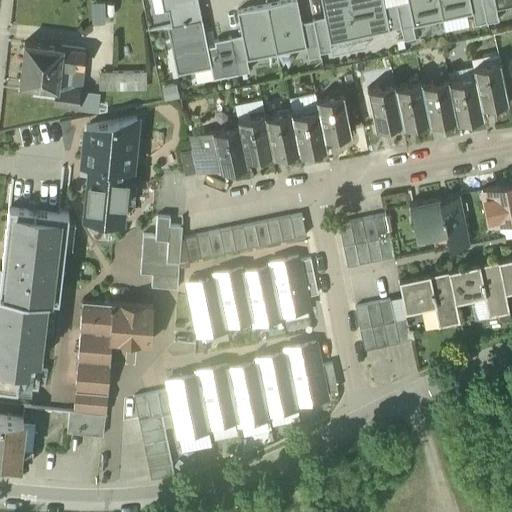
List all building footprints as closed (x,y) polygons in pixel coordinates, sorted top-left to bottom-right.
[(163,0),(168,23),(202,16),(198,0),(163,0)] [(276,49),(306,43),(301,19),(297,0),(273,0),(267,1),(276,49)] [(330,38),(389,26),(383,0),(322,0),(325,13),(330,38)] [(384,0),(383,0),(389,26),(400,23),(396,0),(384,0)] [(413,21),(408,0),(396,0),(400,23),(403,36),(415,33),(413,21)] [(408,0),(413,21),(442,15),(438,0),(408,0)] [(438,0),(442,15),(472,9),(470,0),(438,0)] [(470,0),(472,9),(474,21),(487,18),(482,0),(470,0)] [(496,4),(494,0),(482,0),(487,18),(498,16),(496,4)] [(246,55),(276,49),(267,1),(237,7),(242,32),(246,55)] [(330,38),(325,13),(313,15),(313,17),(319,48),(331,46),(330,38)] [(176,69),(211,63),(208,42),(202,16),(168,23),(176,69)] [(306,43),(308,55),(320,53),(319,48),(313,17),(301,19),(306,43)] [(246,55),(242,32),(230,34),(236,70),(248,67),(246,55)] [(236,70),(230,34),(215,37),(215,41),(208,42),(214,74),(236,70)] [(60,43),(23,38),(19,80),(54,84),(55,84),(55,82),(58,60),(60,44),(60,43)] [(75,46),(60,44),(58,60),(73,63),(75,46)] [(502,58),(475,64),(477,73),(483,101),(510,95),(502,58)] [(143,69),(99,69),(99,85),(143,85),(143,69)] [(477,73),(450,78),(457,113),(457,115),(485,110),(483,101),(477,73)] [(449,76),(422,81),(429,115),(430,118),(457,113),(450,78),(449,76)] [(421,78),(395,83),(402,117),(402,120),(429,115),(422,81),(421,78)] [(394,80),(366,85),(374,123),(402,117),(395,83),(394,80)] [(78,85),(55,82),(55,84),(54,84),(52,98),(77,101),(78,85)] [(342,90),(315,96),(317,106),(323,133),(350,128),(342,90)] [(317,106),(291,111),(298,146),(299,149),(325,143),(323,133),(317,106)] [(290,108),(264,113),(271,148),(272,151),(298,146),(291,111),(290,108)] [(263,110),(237,116),(238,122),(245,154),(271,148),(264,113),(263,110)] [(137,115),(85,126),(82,160),(90,161),(85,214),(122,218),(127,165),(132,165),(137,115)] [(238,122),(211,127),(215,146),(219,165),(246,159),(245,154),(238,122)] [(211,127),(199,129),(203,149),(215,146),(211,127)] [(215,146),(203,149),(199,129),(187,132),(191,148),(196,169),(219,165),(215,146)] [(191,148),(179,150),(184,172),(196,169),(191,148)] [(511,179),(482,185),(488,215),(511,210),(511,179)] [(13,184),(14,199),(38,197),(37,183),(13,184)] [(459,191),(410,200),(416,230),(445,224),(449,243),(469,239),(459,191)] [(58,212),(9,206),(0,277),(0,384),(17,386),(19,363),(34,365),(35,354),(42,355),(50,289),(59,290),(68,213),(58,212)] [(301,212),(289,214),(294,235),(306,233),(301,212)] [(385,212),(373,214),(377,235),(389,233),(385,212)] [(170,214),(157,213),(155,236),(155,237),(169,238),(170,222),(170,214)] [(289,214),(278,217),(282,238),(294,235),(289,214)] [(373,214),(361,217),(365,237),(377,235),(373,214)] [(278,217),(266,219),(270,240),(282,238),(278,217)] [(361,217),(349,219),(354,240),(365,237),(361,217)] [(266,219),(254,222),(259,243),(270,240),(266,219)] [(354,240),(349,219),(338,221),(342,242),(354,240)] [(182,222),(170,222),(169,238),(167,261),(179,262),(182,222)] [(254,222),(242,224),(247,245),(259,243),(254,222)] [(242,224),(231,226),(235,248),(247,245),(242,224)] [(231,226),(219,229),(223,250),(235,248),(231,226)] [(219,229),(207,231),(212,253),(223,250),(219,229)] [(207,231),(196,234),(200,255),(212,253),(207,231)] [(389,233),(377,235),(382,257),(393,255),(389,233)] [(169,238),(155,237),(155,236),(143,234),(140,273),(152,274),(178,276),(179,262),(167,261),(169,238)] [(196,234),(184,236),(188,257),(200,255),(196,234)] [(377,235),(365,237),(370,260),(382,257),(377,235)] [(365,237),(354,240),(358,262),(370,260),(365,237)] [(354,240),(342,242),(346,265),(358,262),(354,240)] [(299,256),(271,262),(271,266),(280,312),(309,307),(307,295),(300,260),(299,256)] [(511,257),(499,261),(504,289),(511,287),(511,257)] [(311,258),(300,260),(307,295),(318,293),(311,258)] [(499,261),(449,271),(455,300),(484,294),(488,313),(508,309),(504,289),(499,261)] [(271,266),(243,271),(252,318),(253,322),(281,316),(280,312),(271,266)] [(217,277),(225,324),(252,318),(243,271),(243,267),(216,272),(217,277)] [(449,270),(399,281),(402,295),(405,310),(435,304),(439,323),(459,319),(455,300),(449,271),(449,270)] [(178,276),(152,274),(151,286),(177,288),(178,276)] [(217,277),(187,283),(197,333),(226,327),(225,324),(217,277)] [(402,295),(390,297),(394,319),(406,316),(405,310),(402,295)] [(390,297),(378,300),(382,321),(394,319),(390,297)] [(113,303),(83,300),(76,389),(107,391),(110,339),(113,303)] [(378,300),(366,302),(371,323),(382,321),(378,300)] [(366,302),(355,304),(359,326),(371,323),(366,302)] [(152,306),(113,303),(110,339),(149,342),(152,306)] [(411,339),(406,316),(394,319),(399,341),(411,339)] [(394,319),(382,321),(387,344),(399,341),(394,319)] [(382,321),(371,323),(375,346),(387,344),(382,321)] [(371,323),(359,326),(364,348),(375,346),(371,323)] [(287,352),(297,403),(327,397),(327,392),(321,364),(317,342),(286,347),(287,352)] [(258,362),(268,413),(298,407),(297,403),(287,352),(257,357),(258,362)] [(34,365),(19,363),(17,386),(38,389),(42,355),(35,354),(34,365)] [(258,362),(228,368),(237,420),(238,423),(269,417),(268,413),(258,362)] [(333,362),(321,364),(327,392),(338,389),(333,362)] [(199,374),(208,425),(237,420),(228,368),(227,364),(198,370),(199,374)] [(199,374),(167,380),(169,389),(176,425),(178,435),(209,429),(208,425),(199,374)] [(107,391),(76,389),(75,410),(104,413),(105,413),(107,391)] [(162,415),(165,427),(176,425),(169,389),(158,391),(162,415)] [(151,417),(162,415),(158,391),(146,393),(151,417)] [(139,420),(151,417),(146,393),(135,396),(139,420)] [(37,406),(25,405),(23,418),(23,422),(35,423),(37,406)] [(75,410),(69,409),(67,432),(102,435),(104,413),(75,410)] [(35,423),(23,422),(23,418),(0,414),(0,457),(18,459),(18,457),(19,448),(32,450),(35,423)] [(139,420),(142,431),(165,427),(162,415),(151,417),(139,420)] [(142,431),(144,443),(167,439),(165,427),(142,431)] [(144,443),(146,455),(169,450),(167,439),(144,443)] [(32,450),(19,448),(18,457),(31,459),(32,450)] [(146,455),(148,467),(172,462),(169,450),(146,455)] [(148,467),(151,478),(174,474),(172,462),(148,467)]
